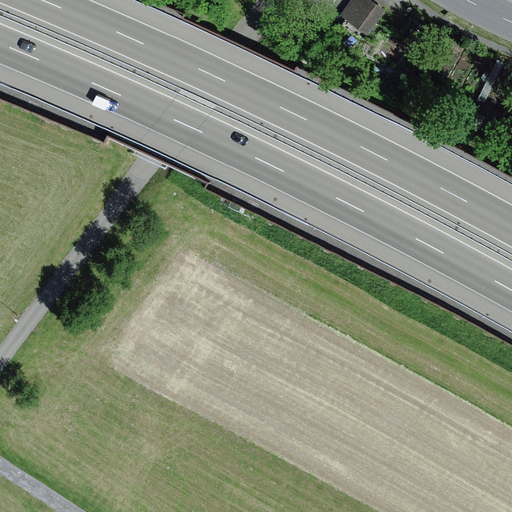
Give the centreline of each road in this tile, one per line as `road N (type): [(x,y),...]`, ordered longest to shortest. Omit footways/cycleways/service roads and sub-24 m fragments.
road 1 (motorway): [(0,43),(287,174),(511,290)]
road 2 (motorway): [(511,227),(362,146),(44,0)]
road 3 (unclassified): [(0,360),(271,0)]
